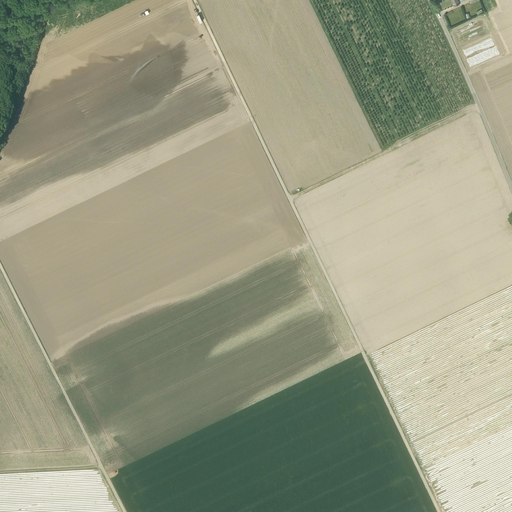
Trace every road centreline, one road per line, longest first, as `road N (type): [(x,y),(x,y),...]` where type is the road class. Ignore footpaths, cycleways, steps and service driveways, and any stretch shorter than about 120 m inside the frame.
road 1 (track): [(194,0),(438,511)]
road 2 (track): [(0,266),(123,511)]
road 3 (track): [(431,0),(511,186)]
